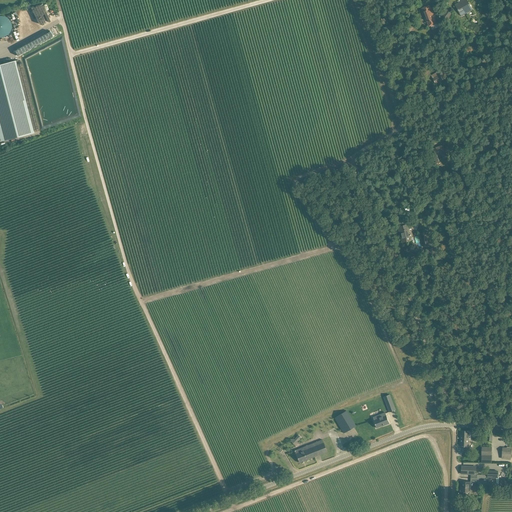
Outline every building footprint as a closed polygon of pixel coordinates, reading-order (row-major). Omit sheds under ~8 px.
[(455,4),(461,16),(472,11),(466,0),(467,2),(462,4),(461,2),(455,4)] [(41,18),(44,18),(40,5),(29,8),(31,19),(36,18),(38,24),(43,23),(41,18)] [(434,11),(432,12),(430,5),(422,8),(429,26),(437,23),(435,19),(436,18),(434,11)] [(441,14),(448,20),(452,14),(445,9),(441,14)] [(0,37),(1,37),(2,37),(3,37),(4,37),(5,37),(6,36),(7,36),(7,35),(8,35),(9,34),(10,33),(11,32),(11,31),(11,30),(12,29),(12,28),(12,27),(12,26),(12,25),(12,24),(11,23),(11,22),(11,21),(10,21),(9,20),(9,19),(8,19),(7,18),(7,17),(6,17),(5,17),(4,16),(3,16),(2,16),(1,16),(0,16),(0,37)] [(50,31),(15,51),(18,56),(53,37),(50,31)] [(0,135),(2,141),(34,133),(15,60),(0,64),(0,135)] [(431,75),(433,79),(436,83),(443,79),(438,71),(431,75)] [(437,152),(438,154),(433,155),(436,163),(439,162),(439,161),(441,160),(442,160),(443,158),(443,157),(442,155),(446,153),(445,151),(447,151),(446,148),(444,148),(443,145),(436,147),(436,148),(433,149),(434,153),(437,152)] [(410,234),(409,234),(409,231),(412,230),(410,221),(406,222),(407,225),(398,227),(399,232),(400,232),(403,242),(411,240),(410,236),(411,235),(410,235),(410,234)] [(421,234),(423,245),(431,243),(429,232),(421,234)] [(384,397),(390,412),(395,410),(390,395),(384,397)] [(356,426),(346,411),(335,418),(344,433),(356,426)] [(373,420),(376,428),(385,425),(390,423),(385,413),(379,415),(380,417),(373,420)] [(461,430),(460,438),(469,439),(469,431),(461,430)] [(469,439),(460,438),(460,446),(464,446),(464,452),(469,452),(469,443),(469,439)] [(294,451),(297,458),(299,463),(327,452),(322,440),(294,451)] [(471,478),(477,478),(498,479),(498,470),(488,470),(488,475),(477,474),(476,474),(476,467),(462,466),(462,474),(471,474),(471,478)] [(477,478),(477,484),(487,485),(487,489),(494,490),(494,489),(497,490),(498,479),(477,478)] [(461,481),(461,491),(464,491),(463,495),(470,496),(470,492),(471,482),(461,481)]
